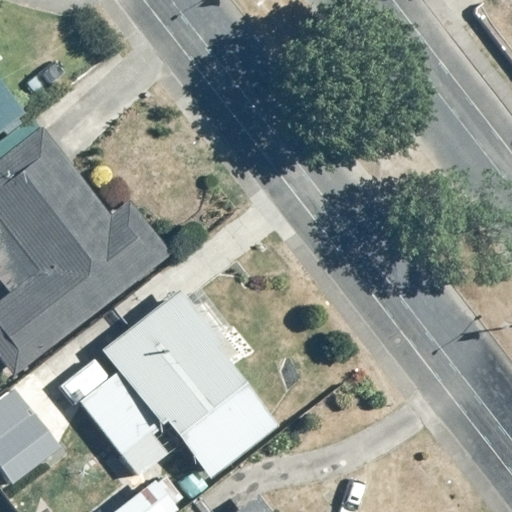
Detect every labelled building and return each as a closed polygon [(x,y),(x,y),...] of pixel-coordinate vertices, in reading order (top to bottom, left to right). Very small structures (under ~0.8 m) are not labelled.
[(0,132),(20,116),(0,91),(0,132)] [(0,371),(5,378),(163,256),(122,204),(104,218),(37,132),(0,160),(0,371)] [(198,486),(272,427),(167,296),(96,352),(112,371),(72,403),(131,477),(168,448),(198,486)] [(52,447),(5,385),(0,389),(0,483),(2,486),(52,447)] [(323,511),(322,511),(266,511),(250,491),(223,511),(323,511)]
